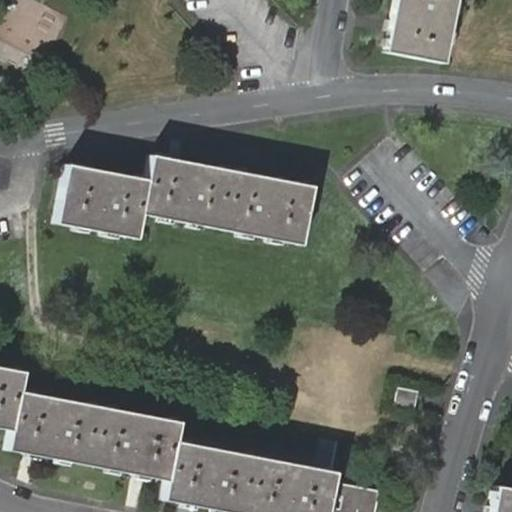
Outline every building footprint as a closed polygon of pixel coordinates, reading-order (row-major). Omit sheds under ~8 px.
[(0,50),(40,70),(67,17),(33,0),(15,0),(10,11),(0,5),(0,50)] [(394,0),(384,52),(441,62),(453,0),(394,0)] [(143,180),(64,166),(53,223),(132,239),(137,214),(296,244),(307,187),(148,158),(143,180)] [(18,373),(0,369),(0,429),(6,431),(4,450),(163,480),(160,498),(230,511),(371,511),(375,492),(327,483),(328,474),(170,443),(174,423),(14,392),(18,373)] [(416,392),(396,389),(393,408),(412,412),(416,392)] [(511,511),(511,490),(493,486),(488,511),(511,511)]
